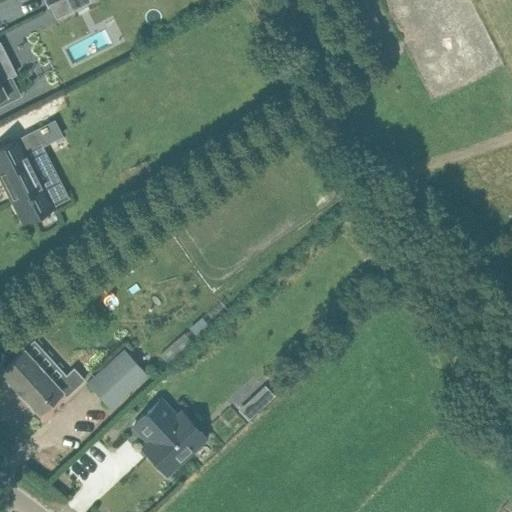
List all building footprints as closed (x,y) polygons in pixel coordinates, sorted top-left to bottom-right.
[(0,105),(21,95),(12,77),(15,76),(0,46),(0,105)] [(54,122),(39,129),(46,143),(61,136),(54,122)] [(54,182),(38,152),(27,157),(18,139),(0,147),(0,174),(23,221),(52,206),(43,188),(54,182)] [(36,310),(30,314),(39,324),(45,319),(36,310)] [(56,384),(38,364),(24,349),(0,371),(38,412),(61,391),(66,396),(80,383),(84,379),(73,368),(56,384)] [(124,349),(96,374),(87,383),(110,408),(147,374),(124,349)] [(256,400),(243,412),(249,418),(262,406),(274,395),(266,387),(254,397),(256,400)] [(149,441),(142,448),(166,474),(206,437),(181,411),(176,416),(160,399),(133,425),(149,441)]
